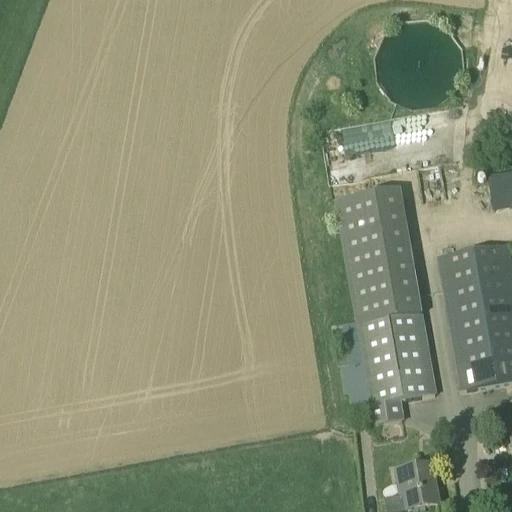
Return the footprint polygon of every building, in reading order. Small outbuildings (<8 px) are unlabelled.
[(446,25),(385,39),(388,53),(377,56),(381,75),(386,73),(393,102),(460,87),(446,25)] [(421,157),(417,159),(421,170),(448,159),(442,145),(448,142),(440,122),(425,128),(430,140),(416,146),(421,157)] [(330,148),(331,178),(370,176),(369,157),(341,159),(340,147),(330,148)] [(438,168),(416,176),(424,198),(446,191),(438,168)] [(511,176),(488,180),(493,214),(511,211),(511,176)] [(434,398),(413,271),(400,192),(333,205),(373,429),(404,425),(400,403),(434,398)] [(462,394),(511,385),(511,305),(503,253),(444,263),(462,371),(458,372),(462,394)] [(398,489),(403,488),(407,511),(418,511),(437,509),(430,468),(395,474),(398,489)]
